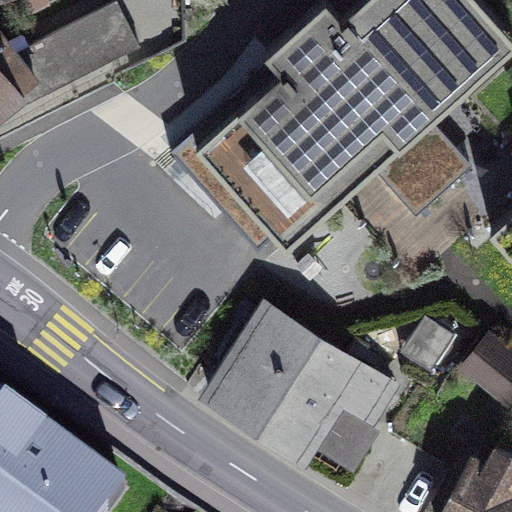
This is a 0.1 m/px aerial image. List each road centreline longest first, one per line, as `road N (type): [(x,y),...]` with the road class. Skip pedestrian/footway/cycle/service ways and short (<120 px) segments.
road 1 (tertiary): [(301,511),(176,429),(0,291)]
road 2 (residential): [(269,0),(175,84),(63,160),(0,224)]
